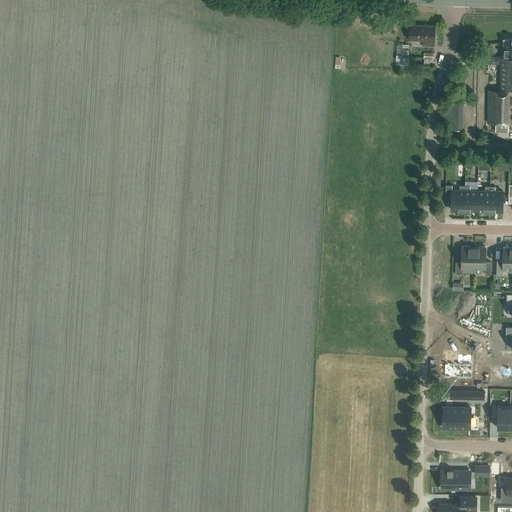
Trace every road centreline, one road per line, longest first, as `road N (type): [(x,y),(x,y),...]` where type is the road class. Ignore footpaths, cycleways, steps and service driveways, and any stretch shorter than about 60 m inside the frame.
road 1 (residential): [(427,228),(433,111),(449,57),(453,1)]
road 2 (residential): [(420,446),(427,228)]
